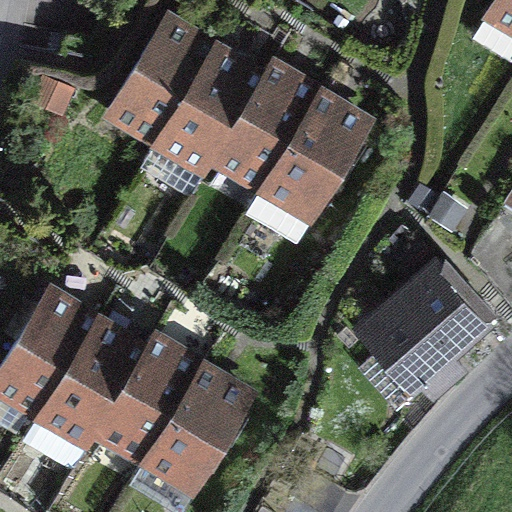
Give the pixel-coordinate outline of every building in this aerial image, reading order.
[(511,0),(495,0),(490,10),(511,23),(511,0)] [(110,107),(159,138),(216,46),(166,16),(110,107)] [(216,46),(159,138),(208,167),(216,153),(264,76),(216,46)] [(264,76),(216,153),(264,183),(321,92),(272,62),(264,76)] [(321,92),(264,183),(249,208),(298,239),(370,122),(321,92)] [(445,264),(373,327),(420,380),(421,379),(436,396),(464,372),(448,354),(494,314),(477,296),(474,298),(445,264)] [(0,366),(0,385),(41,410),(97,319),(48,289),(0,366)] [(97,319),(41,410),(90,441),(99,426),(146,349),(97,319)] [(146,349),(99,426),(145,455),(202,364),(155,335),(146,349)] [(202,364),(145,455),(196,486),(252,395),(202,364)]
